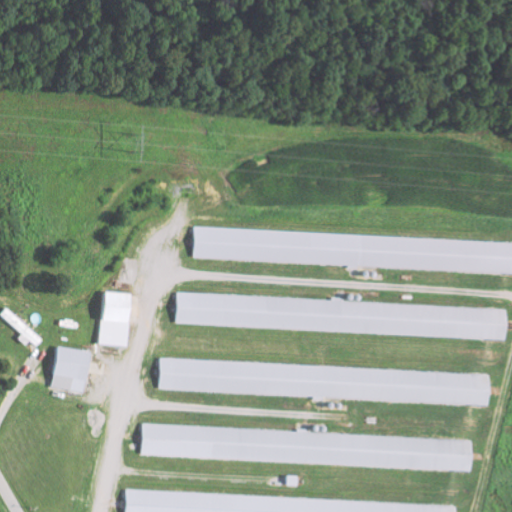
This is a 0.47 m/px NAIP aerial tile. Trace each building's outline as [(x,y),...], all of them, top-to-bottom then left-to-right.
[(191,259),(511,272),(511,241),(192,228),(191,259)] [(124,347),(127,294),(101,292),(98,345),(124,347)] [(503,338),(505,307),(175,294),(174,325),(503,338)] [(49,388),(82,393),(88,351),(55,347),(49,388)] [(488,374),(158,360),(156,390),(486,405),(488,374)] [(139,456),(469,471),(470,440),(140,425),(139,456)] [(453,511),(454,505),(124,491),(123,511),(453,511)]
